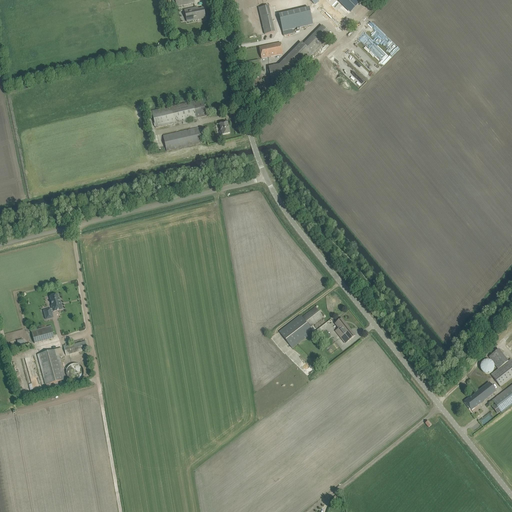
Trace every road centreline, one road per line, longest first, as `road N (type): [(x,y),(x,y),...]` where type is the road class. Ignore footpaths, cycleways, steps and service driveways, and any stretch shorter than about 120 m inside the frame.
road 1 (unclassified): [(511,493),(265,178)]
road 2 (track): [(122,511),(74,229)]
road 3 (unclassified): [(0,247),(265,178)]
road 4 (unclassified): [(265,178),(224,0)]
road 5 (track): [(377,0),(249,126)]
road 6 (unknown): [(439,406),(308,511)]
